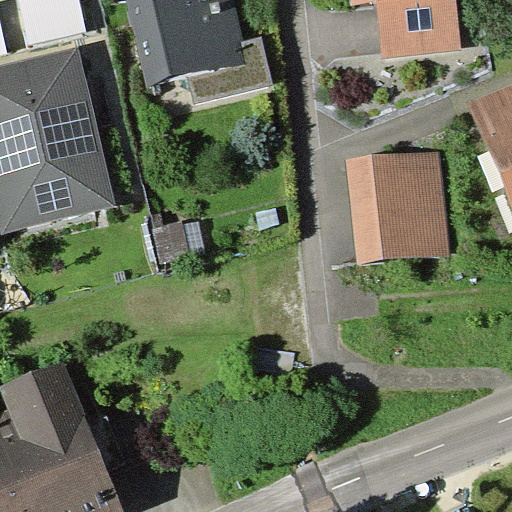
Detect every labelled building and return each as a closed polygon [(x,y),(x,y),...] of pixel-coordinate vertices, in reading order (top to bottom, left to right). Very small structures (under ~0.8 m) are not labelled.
[(238,0),(167,0),(189,89),(205,85),(211,112),(289,93),(278,46),(252,52),(238,0)] [(432,0),(406,0),(362,3),(365,53),(436,48),(432,0)] [(111,201),(77,56),(0,73),(0,168),(13,224),(111,201)] [(509,236),(511,234),(511,86),(457,108),(509,236)] [(334,162),(341,257),(433,251),(426,156),(334,162)] [(0,511),(136,511),(82,382),(13,411),(0,379),(0,511)]
